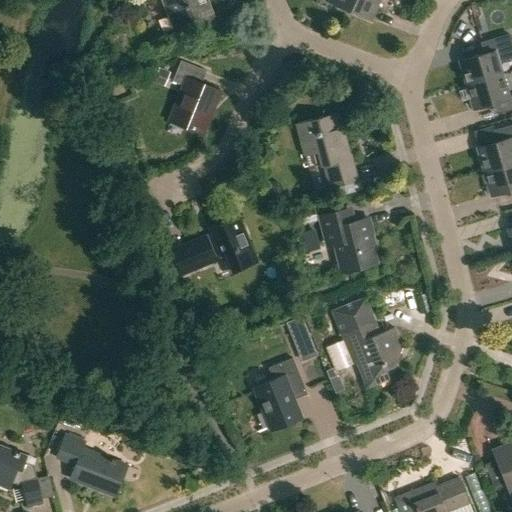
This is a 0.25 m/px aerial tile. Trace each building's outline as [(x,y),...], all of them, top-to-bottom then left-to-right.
[(163,0),(176,32),(213,17),(206,0),(163,0)] [(355,0),(330,0),(329,4),(350,13),(355,0)] [(355,0),(350,13),(371,22),(380,0),(355,0)] [(460,63),(467,86),(501,76),(497,63),(511,59),(507,48),(511,47),(511,45),(509,36),(481,44),(484,55),(460,63)] [(207,72),(181,62),(173,82),(184,86),(170,121),(204,134),(220,92),(202,85),(207,72)] [(153,83),(164,87),(170,73),(158,68),(153,83)] [(501,76),(467,86),(474,110),(499,103),(502,114),(511,110),(511,98),(508,100),(501,76)] [(118,109),(128,134),(132,133),(135,131),(126,106),(123,107),(118,109)] [(337,112),(298,122),(306,153),(312,152),(316,166),(324,164),(330,187),(356,180),(350,156),(348,157),(337,112)] [(478,149),(485,173),(511,164),(511,126),(494,132),(497,143),(478,149)] [(511,164),(485,173),(492,197),(511,191),(511,164)] [(271,183),(267,187),(268,193),(273,197),(278,196),(282,191),(281,185),(276,182),(271,183)] [(320,202),(328,200),(325,189),(317,191),(320,202)] [(322,219),(329,247),(337,245),(339,254),(337,258),(339,266),(343,268),(344,272),(375,264),(368,237),(372,236),(368,221),(352,225),(349,212),(322,219)] [(258,262),(238,215),(208,228),(210,233),(171,250),(182,276),(217,262),(215,258),(224,254),(232,272),(258,262)] [(343,339),(349,352),(352,351),(367,388),(389,379),(386,370),(394,366),(401,346),(394,328),(379,334),(366,300),(333,314),(343,339)] [(312,305),(316,313),(326,310),(322,301),(312,305)] [(302,317),(286,324),(291,336),(307,329),(302,317)] [(349,352),(343,339),(324,347),(334,372),(354,364),(349,352)] [(311,341),(296,348),(301,360),(316,354),(311,341)] [(304,388),(293,359),(267,369),(273,384),(254,391),(269,428),(300,416),(291,393),(304,388)] [(55,458),(60,460),(76,466),(71,479),(115,496),(127,466),(83,448),(86,443),(65,434),(55,458)] [(511,443),(510,444),(491,452),(511,501),(511,443)] [(48,477),(36,479),(33,466),(25,463),(27,457),(0,446),(0,487),(9,491),(14,478),(24,476),(25,483),(21,484),(27,509),(42,505),(41,500),(53,497),(48,477)] [(449,511),(469,504),(459,479),(436,488),(434,483),(394,498),(399,511),(449,511)]
